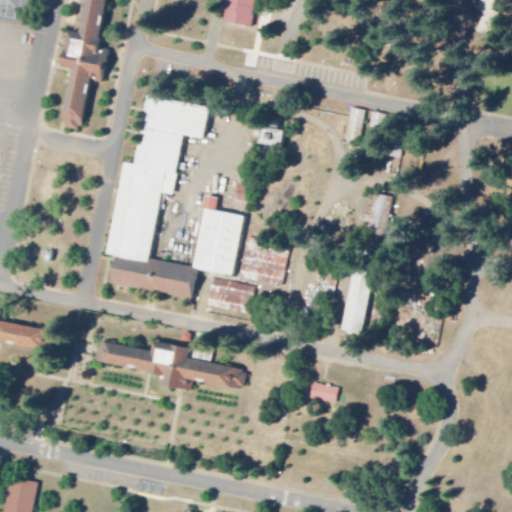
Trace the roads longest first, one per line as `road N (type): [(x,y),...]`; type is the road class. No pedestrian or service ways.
road 1 (residential): [(412,503),(453,425),(454,397),(438,375),(467,350),(482,290),(470,0)]
road 2 (residential): [(438,375),(0,289)]
road 3 (residential): [(412,503),(398,511),(287,501),(0,442)]
road 4 (residential): [(511,129),(137,54)]
road 5 (residential): [(85,306),(148,0)]
road 6 (residential): [(55,0),(0,283)]
road 7 (residential): [(0,105),(25,138),(116,156)]
